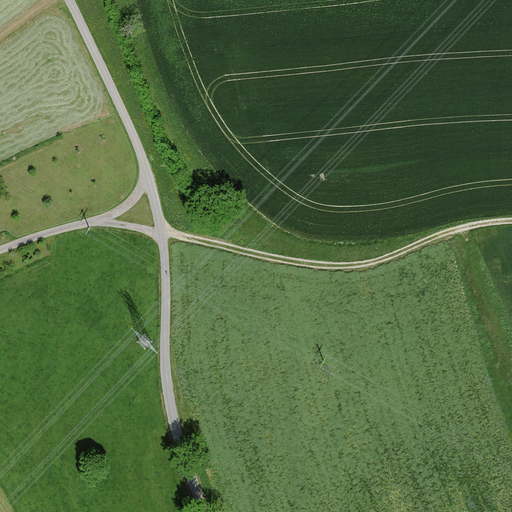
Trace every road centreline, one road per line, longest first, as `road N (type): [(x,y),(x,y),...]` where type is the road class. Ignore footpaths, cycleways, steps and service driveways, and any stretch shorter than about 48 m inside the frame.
road 1 (unclassified): [(70,0),(152,189),(165,270),(167,388),(204,511)]
road 2 (track): [(161,234),(349,265),(459,228),(511,220)]
